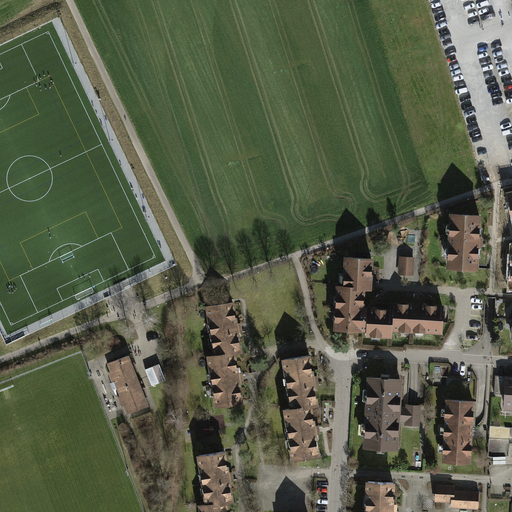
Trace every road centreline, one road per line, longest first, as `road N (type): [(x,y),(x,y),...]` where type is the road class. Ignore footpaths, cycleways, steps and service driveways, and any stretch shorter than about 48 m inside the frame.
road 1 (track): [(68,0),(202,283),(0,363)]
road 2 (track): [(340,470),(484,479),(511,472)]
road 3 (residential): [(511,362),(345,354)]
road 4 (residential): [(338,511),(345,354)]
